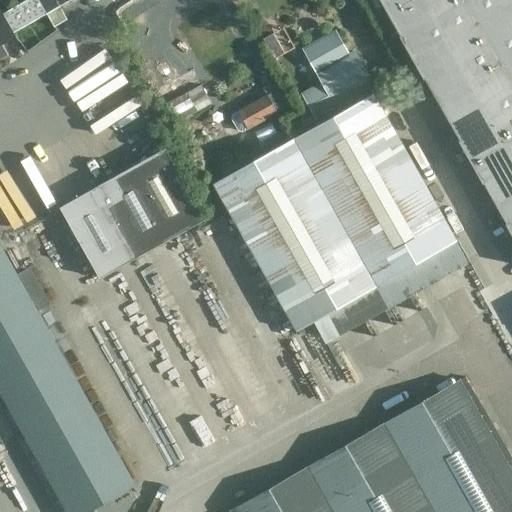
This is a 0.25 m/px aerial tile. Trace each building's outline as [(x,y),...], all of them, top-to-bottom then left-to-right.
[(69,0),(24,0),(2,13),(13,32),(46,13),(54,26),(66,19),(59,6),(69,0)] [(511,0),(380,0),(400,35),(399,35),(423,79),(424,78),(459,139),(458,140),(482,183),(483,182),(506,223),(505,223),(511,236),(511,0)] [(0,58),(7,55),(1,43),(14,36),(12,33),(13,32),(2,13),(0,9),(0,58)] [(322,83),(302,94),(315,118),(373,85),(355,52),(348,56),(334,32),(303,49),(322,83)] [(201,84),(179,96),(168,102),(178,122),(212,103),(201,84)] [(248,127),(287,105),(278,89),(239,111),(248,127)] [(297,330),(456,240),(373,93),(213,183),(297,330)] [(205,219),(164,148),(93,187),(60,207),(99,278),(205,219)] [(0,245),(0,393),(66,511),(86,511),(135,485),(37,311),(46,305),(25,269),(16,274),(0,245)] [(343,334),(324,340),(326,345),(307,351),(321,394),(359,381),(343,334)] [(511,511),(511,471),(479,413),(306,511),(511,511)]
